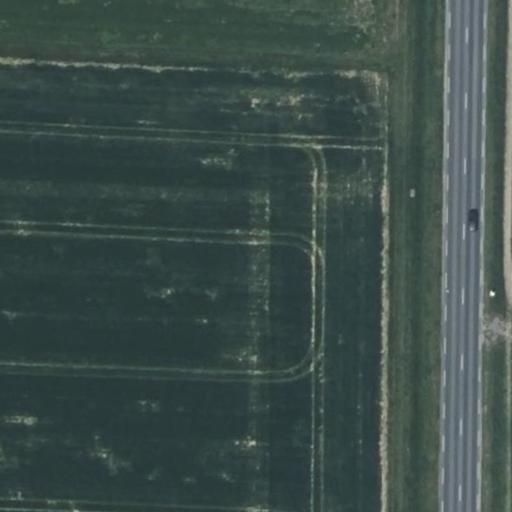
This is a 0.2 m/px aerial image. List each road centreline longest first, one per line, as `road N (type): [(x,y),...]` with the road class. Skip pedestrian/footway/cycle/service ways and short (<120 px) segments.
road 1 (track): [(395,0),(387,511)]
road 2 (primary): [(462,0),(456,511)]
road 3 (track): [(395,71),(0,51)]
